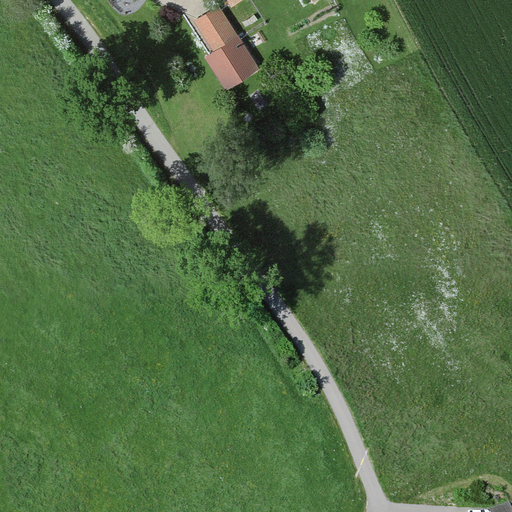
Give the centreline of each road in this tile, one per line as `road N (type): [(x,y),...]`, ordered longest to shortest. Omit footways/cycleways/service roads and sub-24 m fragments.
road 1 (residential): [(58,0),(298,334)]
road 2 (unclassified): [(298,334),(342,412),(381,511)]
